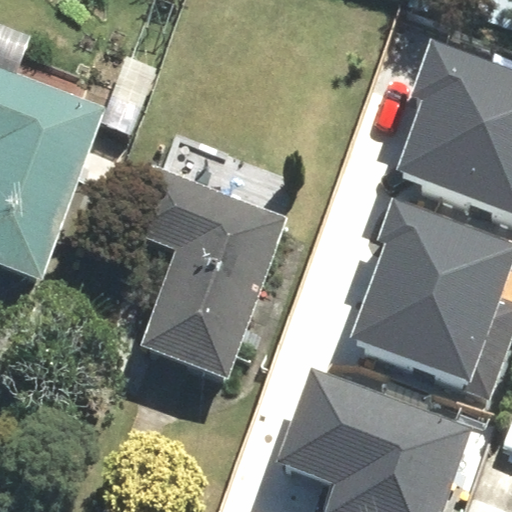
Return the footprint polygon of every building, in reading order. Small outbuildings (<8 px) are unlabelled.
[(425,100),(400,170),(511,208),(511,68),(430,40),(411,95),(425,100)] [(0,266),(47,283),(109,103),(0,65),(0,266)] [(144,359),(234,391),(293,225),(159,177),(135,245),(179,260),(144,359)] [(511,260),(511,238),(393,198),(379,238),(391,242),(353,350),(488,397),(511,327),(511,304),(499,299),(511,260)] [(448,511),(478,431),(315,372),(280,468),(339,489),(330,511),(448,511)]
